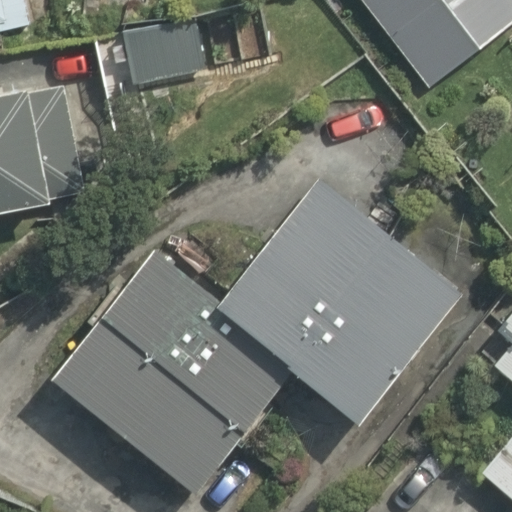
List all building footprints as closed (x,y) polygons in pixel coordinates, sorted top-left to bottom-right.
[(0,0),(0,22),(34,18),(31,0),(0,0)] [(511,10),(511,0),(336,0),(416,93),(511,10)] [(199,63),(185,11),(103,32),(117,85),(199,63)] [(3,97),(1,86),(0,86),(0,202),(79,188),(61,86),(3,97)] [(276,376),(334,423),(442,290),(297,173),(190,305),(276,376)] [(276,376),(190,305),(125,252),(17,385),(168,509),(276,376)] [(511,281),(452,351),(511,402),(511,413),(460,475),(503,511),(510,511),(511,510),(511,281)]
